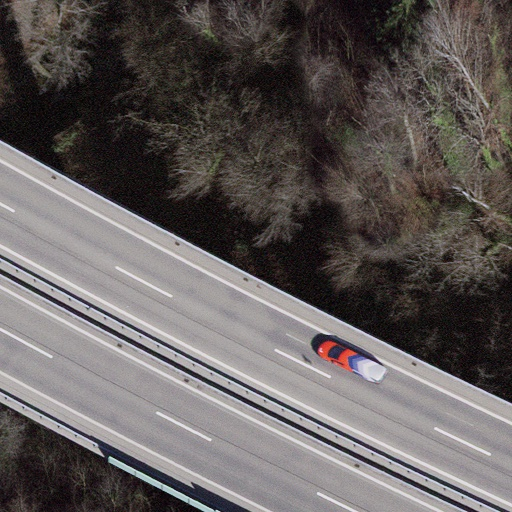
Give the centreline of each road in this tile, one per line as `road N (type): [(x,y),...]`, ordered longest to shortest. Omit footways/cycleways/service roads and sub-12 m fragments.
road 1 (motorway): [(511,465),(0,203)]
road 2 (motorway): [(0,329),(355,511)]
